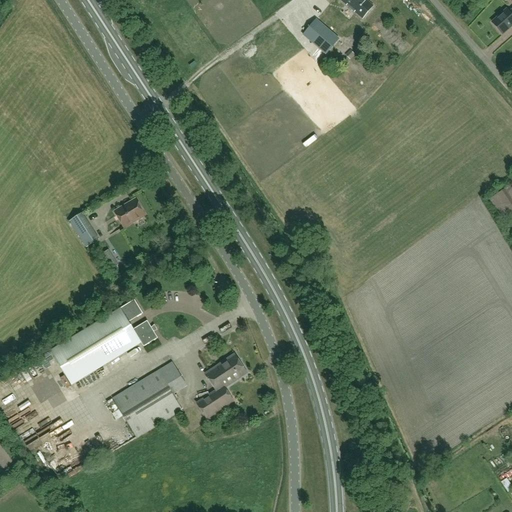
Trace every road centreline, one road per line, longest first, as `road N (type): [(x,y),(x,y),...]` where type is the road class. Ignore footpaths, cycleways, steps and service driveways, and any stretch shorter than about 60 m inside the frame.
road 1 (primary): [(335,511),(317,405),(272,293),(86,0)]
road 2 (unclassified): [(294,511),(280,377),(249,308),(59,0)]
road 3 (unknown): [(153,105),(297,0)]
